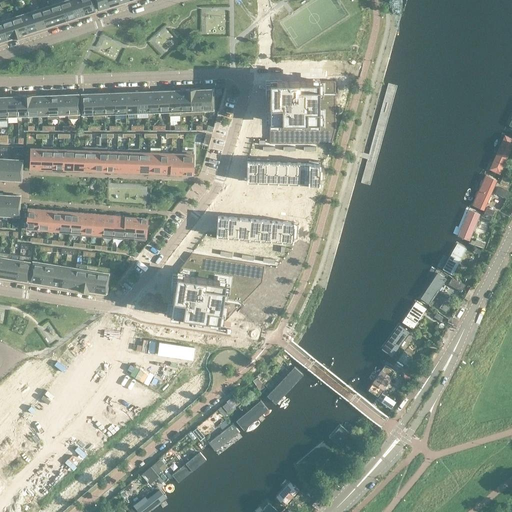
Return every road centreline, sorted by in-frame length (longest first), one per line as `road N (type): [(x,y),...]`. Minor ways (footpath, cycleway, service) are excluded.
road 1 (residential): [(125,306),(217,186),(251,74)]
road 2 (residential): [(251,74),(0,83)]
road 3 (tertiary): [(330,511),(419,419),(474,309)]
road 4 (tertiary): [(474,309),(417,405),(329,511)]
road 5 (residential): [(76,511),(221,389)]
road 6 (residential): [(0,55),(171,0)]
road 7 (residential): [(125,306),(135,315),(273,338)]
road 8 (residential): [(0,288),(125,306)]
